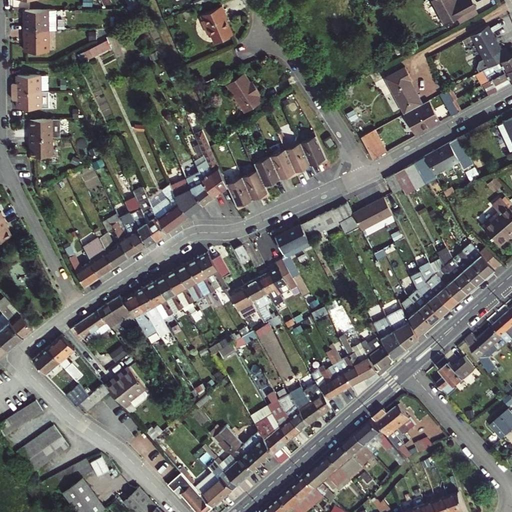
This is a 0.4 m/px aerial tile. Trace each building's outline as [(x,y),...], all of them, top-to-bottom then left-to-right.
[(473,0),(461,0),(459,1),(456,3),(454,0),(432,0),(444,22),(458,15),(465,11),(476,6),(473,0)] [(211,34),(214,41),(232,33),(225,18),(228,17),(222,4),(200,13),(203,20),(201,21),(207,36),(211,34)] [(458,15),(462,22),(479,13),(476,6),(465,11),(458,15)] [(36,9),(26,9),(26,23),(25,23),(25,30),(50,30),(49,9),(36,9)] [(500,48),(488,25),(472,33),(489,66),(511,54),(507,48),(502,47),(500,48)] [(50,30),(25,30),(25,38),(26,38),(27,51),(50,51),(50,30)] [(80,51),(84,60),(114,47),(109,38),(80,51)] [(511,67),(511,53),(511,54),(489,66),(483,69),(488,79),(490,78),(511,67)] [(410,77),(404,66),(384,77),(403,112),(421,103),(408,79),(410,77)] [(495,87),(511,79),(511,67),(490,78),(495,87)] [(250,85),(241,71),(223,83),(242,112),(260,100),(256,94),(258,92),(252,83),(250,85)] [(13,91),(43,91),(43,74),(19,75),(19,82),(15,82),(13,84),(13,91)] [(445,90),(438,93),(445,104),(451,100),(454,99),(448,88),(445,90)] [(50,90),(43,91),(13,91),(13,98),(15,100),(19,100),(19,107),(43,107),(51,107),(50,90)] [(421,103),(403,112),(415,134),(438,121),(431,110),(434,109),(428,99),(421,103)] [(451,100),(445,104),(451,114),(457,110),(451,100)] [(434,109),(431,110),(438,121),(440,120),(434,109)] [(61,118),(31,118),(31,130),(29,130),(29,137),(53,137),(61,136),(61,118)] [(511,153),(511,118),(497,127),(511,154),(511,153)] [(367,152),(384,142),(375,128),(359,138),(363,146),(366,149),(367,152)] [(196,136),(200,146),(205,157),(214,177),(223,191),(230,186),(226,179),(225,175),(214,150),(211,144),(206,132),(196,136)] [(315,132),(311,134),(300,138),(310,161),(316,157),(318,161),(327,157),(315,132)] [(334,141),(330,135),(325,138),(329,144),(334,141)] [(53,137),(29,137),(30,144),(32,144),(32,155),(53,155),(53,137)] [(300,138),(290,143),(286,145),(297,171),(306,167),(304,163),(310,161),(300,138)] [(425,154),(425,156),(434,171),(434,172),(459,158),(449,141),(437,148),(425,154)] [(286,145),(282,147),(271,152),(281,174),(287,171),(288,175),(297,171),(286,145)] [(255,159),(256,160),(258,164),(267,185),(276,181),(274,177),(281,174),(271,152),(259,157),(255,159)] [(434,171),(425,156),(418,159),(427,174),(434,171)] [(205,157),(197,163),(200,169),(206,182),(216,196),(223,191),(214,177),(205,157)] [(414,160),(404,166),(416,188),(426,182),(414,160)] [(258,164),(253,166),(242,172),(252,194),(260,191),(261,194),(270,190),(267,185),(258,164)] [(404,166),(394,171),(393,172),(401,186),(405,193),(416,188),(404,166)] [(477,166),(468,171),(472,178),(481,173),(477,166)] [(200,169),(195,172),(202,186),(195,191),(204,204),(216,196),(206,182),(200,169)] [(230,177),(226,179),(230,186),(238,204),(247,200),(246,197),(252,194),(242,172),(230,177)] [(401,186),(393,172),(384,176),(392,191),(401,186)] [(186,188),(191,186),(187,177),(174,181),(177,189),(185,186),(186,188)] [(150,193),(145,182),(135,189),(158,238),(168,231),(169,230),(161,217),(156,207),(154,203),(150,193)] [(129,194),(136,210),(134,212),(149,244),(158,238),(135,189),(129,194)] [(159,201),(154,191),(150,193),(154,203),(159,201)] [(197,210),(204,204),(195,191),(181,202),(190,215),(197,210)] [(156,207),(161,217),(169,230),(190,215),(181,202),(177,193),(156,207)] [(112,197),(122,218),(123,217),(140,250),(149,244),(134,212),(133,210),(128,214),(118,194),(112,197)] [(383,195),(354,210),(356,214),(361,223),(363,228),(392,213),(383,195)] [(511,209),(501,196),(492,204),(498,212),(482,225),(498,245),(507,237),(508,238),(511,234),(511,209)] [(354,210),(349,199),(333,207),(340,220),(341,222),(356,214),(354,210)] [(333,207),(333,206),(326,210),(333,224),(340,220),(333,207)] [(333,224),(326,210),(320,213),(326,226),(326,227),(333,224)] [(326,226),(320,213),(308,219),(315,231),(326,226)] [(356,214),(341,222),(345,231),(361,223),(356,214)] [(123,217),(122,218),(114,223),(123,240),(131,256),(140,250),(123,217)] [(7,218),(0,220),(0,241),(13,235),(8,225),(10,224),(7,218)] [(302,222),(302,223),(308,234),(315,231),(308,219),(302,222)] [(309,237),(308,234),(302,223),(277,236),(284,250),(309,237)] [(113,247),(107,234),(102,237),(116,266),(131,256),(123,240),(113,247)] [(102,237),(98,240),(104,253),(93,260),(101,276),(116,266),(102,237)] [(481,251),(473,241),(463,250),(486,277),(495,268),(481,251)] [(251,257),(243,242),(235,247),(243,261),(251,257)] [(481,251),(495,268),(501,264),(487,246),(481,251)] [(439,255),(440,257),(444,265),(468,292),(477,284),(454,257),(450,249),(439,255)] [(454,257),(477,284),(486,277),(463,250),(454,257)] [(198,257),(216,288),(227,282),(209,251),(198,257)] [(87,286),(101,276),(93,260),(84,266),(78,252),(71,256),(87,286)] [(216,288),(198,257),(188,263),(205,294),(214,290),(216,288)] [(283,257),(277,260),(280,266),(270,271),(284,298),(287,297),(284,292),(292,287),(287,279),(293,275),(283,257)] [(440,257),(430,262),(436,272),(459,299),(468,292),(444,265),(440,257)] [(459,299),(436,272),(430,262),(430,260),(419,265),(421,269),(426,280),(450,306),(459,299)] [(205,294),(188,263),(178,269),(195,300),(203,296),(205,294)] [(185,306),(193,301),(195,300),(178,269),(167,274),(185,306)] [(411,274),(418,287),(441,314),(450,306),(426,280),(421,269),(411,274)] [(284,298),(270,271),(260,276),(268,292),(272,298),(278,295),(280,300),(284,298)] [(185,306),(167,274),(157,280),(174,312),(182,307),(185,306)] [(268,292),(260,276),(245,284),(253,300),(268,292)] [(174,312),(157,280),(147,286),(165,317),(172,313),(174,312)] [(218,292),(229,286),(227,282),(216,288),(217,291),(218,292)] [(245,284),(232,290),(230,291),(238,308),(247,303),(253,300),(245,284)] [(165,317),(147,286),(137,292),(153,320),(155,323),(165,317)] [(441,314),(418,287),(409,294),(410,295),(432,321),(441,314)] [(153,320),(137,292),(126,298),(149,337),(154,334),(159,331),(155,323),(151,325),(149,322),(153,320)] [(273,301),(272,298),(268,292),(253,300),(257,309),(262,306),(273,301)] [(432,321),(410,295),(403,300),(419,332),(432,321)] [(100,309),(109,323),(110,322),(111,323),(113,326),(110,329),(112,331),(115,329),(116,330),(136,317),(124,299),(123,297),(120,296),(100,309)] [(257,309),(253,300),(247,303),(258,324),(263,320),(261,315),(257,309)] [(387,318),(395,335),(404,348),(420,336),(418,333),(404,305),(387,318)] [(266,312),(262,306),(257,309),(261,315),(266,312)] [(82,321),(72,327),(83,340),(109,323),(100,309),(82,321)] [(511,311),(510,309),(491,325),(501,336),(505,333),(511,340),(511,311)] [(14,313),(9,317),(12,320),(27,336),(35,328),(23,313),(18,317),(14,313)] [(3,318),(0,320),(0,321),(4,327),(19,343),(27,336),(12,320),(8,324),(3,318)] [(375,327),(383,344),(392,357),(404,348),(395,335),(387,318),(375,327)] [(477,357),(501,336),(491,325),(476,338),(472,333),(465,339),(477,357)] [(0,329),(0,336),(11,349),(19,343),(4,327),(1,330),(0,329)] [(168,344),(159,331),(154,334),(162,347),(168,344)] [(64,333),(49,346),(61,361),(76,348),(64,333)] [(210,346),(214,353),(221,349),(225,356),(237,349),(229,335),(210,346)] [(0,358),(11,349),(0,336),(0,358)] [(392,357),(383,344),(369,354),(378,368),(392,357)] [(119,361),(132,352),(127,345),(115,355),(119,361)] [(61,361),(49,346),(35,358),(47,374),(61,361)] [(328,351),(335,363),(327,368),(340,392),(352,385),(344,371),(333,349),(328,351)] [(356,351),(351,355),(356,366),(363,379),(376,372),(369,357),(362,361),(356,351)] [(450,394),(458,387),(456,384),(477,367),(465,353),(453,362),(451,360),(442,368),(446,373),(439,380),(450,394)] [(345,358),(350,368),(344,371),(352,385),(363,379),(356,366),(351,355),(345,358)] [(130,364),(122,371),(124,374),(110,386),(112,389),(129,407),(135,402),(133,399),(146,387),(148,385),(130,364)] [(318,384),(319,385),(322,383),(330,397),(340,392),(327,368),(319,373),(318,370),(312,373),(318,384)] [(110,386),(106,381),(91,393),(79,404),(85,411),(112,389),(110,386)] [(79,404),(91,393),(85,386),(70,398),(77,405),(79,404)] [(133,399),(135,402),(138,405),(151,393),(146,387),(133,399)] [(300,394),(297,389),(290,392),(299,407),(301,405),(301,402),(298,396),(300,394)] [(290,439),(301,430),(291,418),(280,398),(277,392),(265,399),(272,411),(280,426),(290,439)] [(299,407),(290,392),(280,398),(291,418),(301,430),(309,424),(300,410),(299,407)] [(331,407),(323,392),(313,400),(321,415),(331,407)] [(304,397),(307,404),(300,410),(309,424),(321,415),(313,400),(310,393),(304,397)] [(207,398),(205,394),(201,397),(195,401),(198,405),(207,398)] [(35,399),(29,403),(36,414),(42,410),(35,399)] [(36,414),(29,403),(24,406),(31,417),(36,414)] [(412,417),(400,404),(390,413),(400,425),(407,433),(414,426),(415,425),(418,423),(417,422),(411,427),(407,423),(412,417)] [(509,430),(511,427),(511,405),(511,404),(497,417),(492,421),(504,435),(509,430)] [(31,417),(24,406),(18,409),(25,421),(31,417)] [(396,428),(400,425),(390,413),(386,408),(385,407),(375,416),(401,446),(402,447),(407,442),(396,428)] [(25,421),(18,409),(13,412),(20,424),(25,421)] [(20,424),(13,412),(7,415),(14,427),(20,424)] [(14,427),(7,415),(1,419),(8,430),(14,427)] [(417,422),(415,420),(412,417),(407,423),(411,427),(417,422)] [(380,433),(383,437),(383,440),(389,447),(395,442),(373,418),(359,430),(369,443),(380,433)] [(8,430),(1,419),(0,419),(0,427),(3,433),(8,430)] [(282,461),(288,456),(281,446),(290,439),(280,426),(275,429),(268,420),(264,423),(266,426),(262,430),(276,450),(282,461)] [(276,450),(262,430),(261,428),(245,442),(228,423),(220,429),(256,468),(276,450)] [(218,458),(241,482),(256,468),(220,429),(216,424),(208,431),(213,436),(215,434),(228,449),(225,452),(211,438),(205,443),(218,458)] [(63,436),(56,425),(50,429),(57,440),(63,436)] [(57,440),(50,429),(45,432),(51,443),(57,440)] [(359,430),(346,441),(365,463),(378,453),(369,443),(359,430)] [(51,443),(45,432),(39,436),(45,447),(51,443)] [(417,440),(420,449),(434,444),(431,435),(417,440)] [(45,447),(39,436),(34,439),(40,450),(45,447)] [(70,447),(63,436),(57,440),(64,451),(70,447)] [(40,450),(34,439),(28,442),(35,453),(40,450)] [(64,451),(57,440),(51,443),(58,454),(64,451)] [(346,441),(333,452),(350,472),(359,465),(363,470),(367,466),(365,463),(346,441)] [(35,453),(28,442),(22,446),(29,457),(35,453)] [(58,454),(51,443),(45,447),(52,458),(58,454)] [(29,457),(22,446),(16,449),(23,460),(29,457)] [(52,458),(45,447),(40,450),(47,461),(52,458)] [(47,461),(40,450),(35,453),(41,465),(47,461)] [(406,458),(399,450),(395,453),(402,462),(406,458)] [(337,497),(324,482),(332,474),(339,484),(345,479),(351,474),(350,472),(333,452),(309,473),(332,500),(333,501),(334,500),(337,497)] [(41,465),(35,453),(29,457),(36,468),(41,465)] [(94,459),(100,473),(111,469),(105,454),(94,459)] [(36,468),(29,457),(23,460),(30,472),(36,468)] [(224,474),(204,491),(216,504),(241,482),(218,458),(210,465),(219,473),(222,470),(224,474)] [(94,471),(89,459),(83,462),(88,474),(94,471)] [(88,474),(83,462),(77,465),(82,477),(88,474)] [(82,477),(77,465),(71,468),(76,479),(82,477)] [(390,480),(378,467),(373,471),(385,485),(390,480)] [(76,479),(71,468),(65,470),(70,482),(76,479)] [(206,511),(216,504),(204,491),(184,469),(169,483),(175,489),(182,483),(187,489),(183,491),(201,511),(206,511)] [(70,482),(65,470),(59,473),(64,484),(70,482)] [(64,484),(59,473),(53,476),(58,487),(64,484)] [(328,504),(332,500),(309,473),(296,485),(312,503),(316,508),(319,506),(314,501),(315,499),(311,495),(309,496),(308,495),(315,489),(328,504)] [(378,481),(371,473),(367,476),(374,484),(378,481)] [(58,487),(53,476),(47,479),(52,490),(58,487)] [(52,490),(47,479),(42,481),(46,492),(52,490)] [(61,493),(58,490),(48,498),(58,511),(98,511),(107,506),(81,480),(61,493)] [(130,505),(144,492),(135,483),(121,497),(130,505)] [(312,503),(296,485),(284,495),(299,511),(319,511),(316,508),(312,503)] [(470,511),(461,489),(449,493),(456,511),(470,511)] [(130,505),(135,511),(150,511),(157,506),(144,492),(130,505)] [(456,511),(449,493),(438,498),(443,511),(456,511)] [(299,511),(284,495),(267,510),(268,511),(299,511)] [(443,511),(438,498),(427,502),(430,511),(443,511)] [(415,506),(417,511),(430,511),(427,502),(415,506)]
